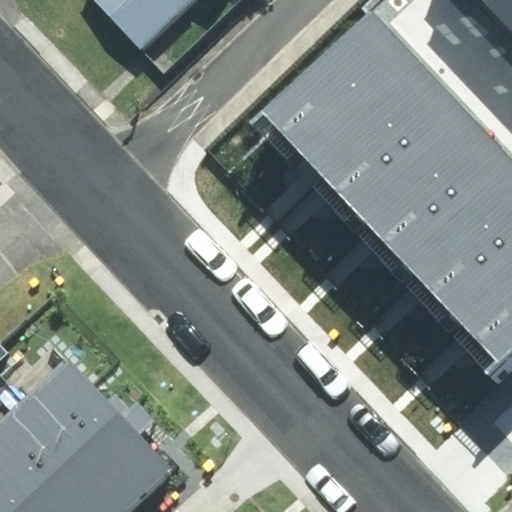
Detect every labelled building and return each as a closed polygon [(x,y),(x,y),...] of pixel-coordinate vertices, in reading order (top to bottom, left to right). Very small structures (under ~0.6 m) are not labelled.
[(96,0),(144,51),(199,0),(96,0)] [(511,0),(493,0),(492,1),(511,22),(511,0)] [(385,25),(278,126),(323,174),(431,74),(385,25)] [(431,74),(323,174),(366,220),(474,119),(431,74)] [(511,158),(474,119),(366,220),(411,268),(511,173),(511,158)] [(511,173),(411,268),(459,321),(511,270),(511,173)] [(511,270),(459,321),(504,367),(511,359),(511,270)] [(50,359),(26,333),(0,356),(0,403),(0,404),(50,359)] [(66,361),(25,401),(129,509),(171,470),(66,361)] [(25,401),(0,425),(0,458),(52,511),(126,511),(129,509),(25,401)] [(52,511),(0,458),(0,511),(52,511)]
